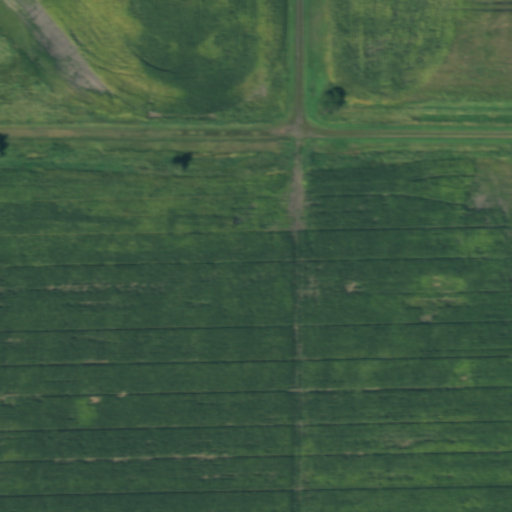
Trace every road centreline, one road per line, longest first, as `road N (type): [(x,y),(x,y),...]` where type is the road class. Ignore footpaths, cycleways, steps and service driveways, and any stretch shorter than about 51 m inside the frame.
road 1 (residential): [(295,511),(303,0)]
road 2 (residential): [(511,129),(0,130)]
